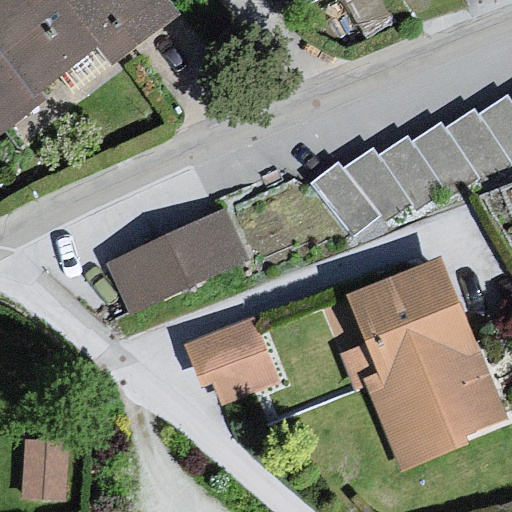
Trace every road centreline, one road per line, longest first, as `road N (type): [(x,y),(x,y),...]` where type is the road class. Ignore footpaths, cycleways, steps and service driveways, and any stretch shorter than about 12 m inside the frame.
road 1 (residential): [(0,248),(511,28)]
road 2 (residential): [(0,258),(292,511)]
